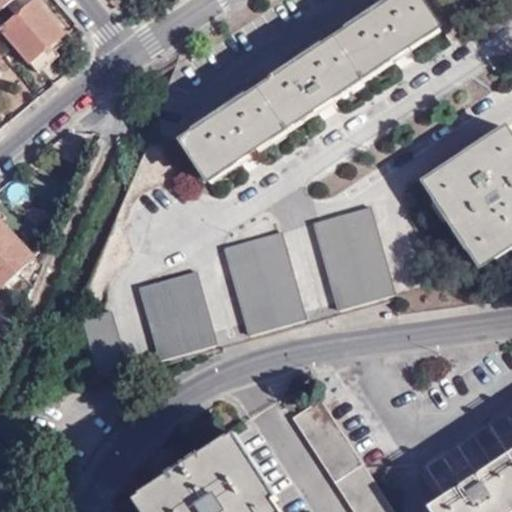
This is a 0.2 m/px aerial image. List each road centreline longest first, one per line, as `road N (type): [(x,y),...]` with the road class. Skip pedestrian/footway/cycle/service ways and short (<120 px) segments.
road 1 (residential): [(511,324),(257,368),(165,420),(123,458),(94,511)]
road 2 (unknown): [(127,53),(119,144),(0,417)]
road 3 (residential): [(127,53),(0,160)]
